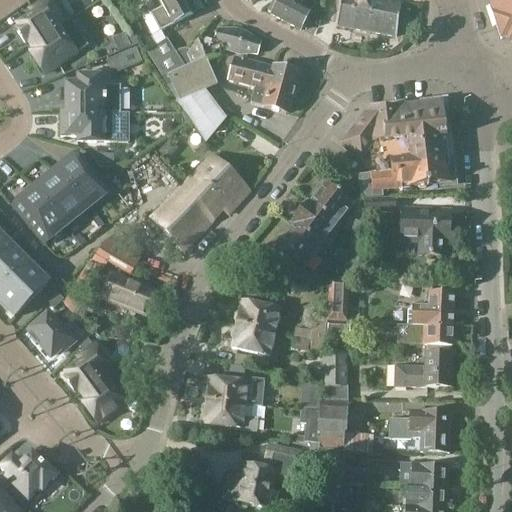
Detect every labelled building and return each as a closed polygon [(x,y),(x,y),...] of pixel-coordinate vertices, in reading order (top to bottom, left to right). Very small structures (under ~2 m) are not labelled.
[(141,20),(156,47),(165,41),(160,32),(172,26),(173,27),(193,16),(192,15),(196,13),(189,0),(156,0),(162,10),(151,15),(150,15),(141,20)] [(267,13),(271,15),(271,16),(299,32),(301,29),(306,32),(310,24),(305,21),(309,13),(302,9),(303,6),(309,0),(279,0),(277,4),(272,2),(267,13)] [(340,0),(336,29),(395,39),(399,7),(389,5),(389,0),(340,0)] [(511,0),(507,0),(489,6),(497,30),(511,24),(511,0)] [(28,44),(30,48),(63,27),(62,25),(46,1),(30,11),(33,17),(17,27),(19,31),(16,33),(25,46),(28,44)] [(70,20),(62,25),(63,27),(30,48),(34,54),(31,56),(44,76),(88,48),(70,20)] [(511,41),(511,24),(497,30),(500,41),(506,39),(511,41)] [(200,37),(197,42),(204,59),(228,49),(239,56),(258,55),(260,45),(244,34),(235,31),(217,32),(215,42),(200,37)] [(126,39),(124,35),(112,40),(117,53),(129,48),(138,44),(133,36),(126,39)] [(156,47),(144,55),(153,69),(176,55),(175,54),(167,40),(165,41),(156,47)] [(112,48),(103,53),(110,64),(118,60),(112,48)] [(158,72),(162,79),(185,69),(176,55),(153,69),(156,73),(158,72)] [(161,79),(173,99),(176,103),(205,92),(217,86),(217,85),(206,60),(204,60),(192,66),(185,69),(162,79),(161,79)] [(235,61),(229,83),(266,94),(272,71),(235,61)] [(275,70),(272,71),(266,94),(267,94),(263,110),(287,117),(298,76),(275,70)] [(64,111),(64,114),(64,115),(112,115),(120,115),(120,88),(100,87),(100,77),(77,77),(77,85),(64,85),(64,105),(64,111)] [(205,92),(176,103),(182,109),(192,125),(205,145),(226,120),(205,92)] [(380,145),(373,145),(373,153),(445,146),(441,106),(400,110),(402,129),(379,131),(380,145)] [(372,146),(373,145),(380,145),(379,131),(402,129),(400,110),(365,114),(365,119),(361,119),(339,148),(359,163),(372,146)] [(112,144),(112,115),(64,115),(64,114),(60,114),(60,118),(60,125),(60,139),(77,140),(77,144),(112,144)] [(182,116),(173,116),(173,125),(182,125),(182,116)] [(123,145),(113,142),(110,156),(120,158),(123,145)] [(178,150),(169,142),(158,153),(166,162),(178,150)] [(370,155),(371,174),(447,166),(445,146),(373,153),(374,154),(370,155)] [(78,156),(56,174),(71,192),(93,175),(78,156)] [(249,193),(212,157),(184,187),(216,217),(221,212),(227,217),(249,193)] [(383,199),(382,192),(417,188),(419,190),(425,190),(426,188),(449,185),(447,166),(371,174),(369,174),(370,176),(357,177),(360,198),(364,201),(383,199)] [(38,188),(35,191),(50,210),(71,192),(56,174),(52,177),(38,188)] [(71,192),(86,211),(108,194),(93,175),(71,192)] [(325,186),(309,207),(336,228),(352,207),(325,186)] [(182,252),(216,217),(184,187),(150,222),(182,252)] [(35,191),(13,208),(28,227),(50,210),(35,191)] [(71,192),(50,210),(65,228),(68,225),(82,214),(86,211),(71,192)] [(395,213),(394,201),(362,203),(363,215),(395,213)] [(290,226),(292,228),(320,249),(336,228),(309,207),(306,205),(290,226)] [(28,227),(43,246),(65,228),(50,210),(28,227)] [(448,216),(401,214),(400,244),(420,244),(419,258),(442,259),(443,249),(447,250),(448,216)] [(363,225),(355,222),(351,234),(359,237),(363,225)] [(304,269),(320,249),(292,228),(277,248),(304,269)] [(0,255),(9,247),(0,237),(0,255)] [(108,240),(95,257),(107,264),(130,278),(141,261),(108,240)] [(0,255),(0,271),(8,280),(25,263),(9,247),(0,255)] [(359,258),(346,256),(344,278),(356,278),(359,258)] [(8,280),(25,297),(33,288),(42,280),(25,263),(8,280)] [(63,306),(72,316),(80,303),(100,270),(89,264),(63,306)] [(325,267),(321,272),(322,277),(332,277),(335,273),(332,268),(325,267)] [(0,288),(8,280),(0,271),(0,288)] [(159,296),(110,277),(100,302),(149,321),(159,296)] [(0,288),(0,305),(8,314),(16,305),(25,297),(8,280),(0,288)] [(33,288),(39,294),(48,286),(42,280),(33,288)] [(326,320),(326,325),(348,325),(348,284),(328,283),(326,320)] [(25,297),(31,303),(39,294),(33,288),(25,297)] [(52,309),(62,301),(57,294),(48,303),(52,309)] [(412,307),(411,328),(452,330),(454,295),(427,294),(426,309),(420,309),(420,308),(412,307)] [(16,305),(23,311),(31,303),(25,297),(16,305)] [(233,322),(236,326),(236,327),(274,335),(279,311),(241,303),(239,313),(234,315),(233,322)] [(14,320),(23,311),(16,305),(8,314),(14,320)] [(29,338),(36,347),(37,345),(43,352),(48,358),(49,359),(59,351),(62,355),(73,345),(49,316),(27,334),(30,337),(29,338)] [(295,330),(293,341),(310,344),(310,340),(323,342),(326,325),(326,320),(314,317),(311,333),(295,330)] [(349,325),(348,325),(326,325),(323,342),(349,343),(349,325)] [(229,338),(233,342),(231,351),(269,358),(274,335),(236,327),(236,328),(231,330),(229,338)] [(403,347),(452,349),(452,330),(411,328),(409,328),(395,328),(395,346),(397,347),(403,347)] [(321,357),(322,354),(324,345),(323,344),(323,342),(310,340),(310,344),(293,341),(291,352),(321,357)] [(77,392),(80,396),(112,372),(110,369),(94,347),(77,359),(81,365),(65,376),(68,380),(65,382),(74,394),(77,392)] [(324,389),(324,403),(347,403),(347,397),(347,388),(346,354),(322,354),(322,389),(324,389)] [(395,368),(394,389),(451,391),(452,356),(425,355),(424,369),(395,368)] [(134,357),(123,364),(130,374),(134,357)] [(113,393),(123,386),(112,372),(80,396),(86,404),(83,406),(98,426),(123,407),(113,393)] [(202,399),(205,402),(205,404),(245,408),(247,385),(208,380),(207,389),(203,392),(202,399)] [(317,435),(346,435),(348,403),(347,403),(324,403),(319,403),(319,414),(317,435)] [(200,415),(204,418),(203,427),(229,430),(229,433),(256,435),(257,421),(243,419),(245,408),(205,404),(205,405),(201,407),(200,415)] [(305,426),(304,439),(304,445),(309,445),(318,446),(317,435),(319,414),(300,413),(299,426),(305,426)] [(410,442),(410,441),(420,441),(420,435),(449,436),(450,415),(409,414),(408,422),(389,421),(389,442),(410,442)] [(346,435),(317,435),(318,446),(318,451),(325,451),(343,452),(343,454),(356,455),(372,457),(372,455),(378,456),(381,456),(382,441),(383,440),(373,439),(373,437),(346,435)] [(448,457),(449,436),(420,435),(420,441),(419,455),(448,457)] [(309,445),(307,467),(317,468),(318,451),(318,446),(309,445)] [(222,503),(237,506),(237,509),(246,511),(247,509),(255,511),(273,511),(278,495),(271,494),(273,483),(295,488),(302,454),(268,447),(263,471),(243,467),(240,480),(228,478),(222,503)] [(338,453),(325,451),(318,451),(317,468),(316,479),(315,482),(335,484),(338,453)] [(6,480),(28,502),(40,491),(42,493),(57,478),(46,466),(43,468),(31,456),(22,464),(19,467),(12,460),(11,459),(0,471),(8,478),(6,480)] [(405,488),(405,490),(410,490),(410,492),(417,493),(417,489),(447,490),(448,469),(411,467),(400,467),(399,488),(405,488)] [(318,504),(322,504),(335,505),(339,506),(342,486),(320,483),(318,504)] [(402,508),(405,508),(416,508),(416,509),(446,511),(447,490),(417,489),(417,493),(410,492),(410,490),(405,490),(405,502),(402,501),(402,508)] [(0,511),(17,511),(0,494),(0,511)]
